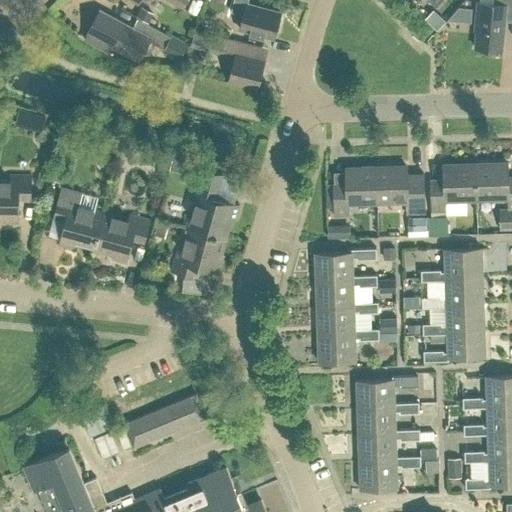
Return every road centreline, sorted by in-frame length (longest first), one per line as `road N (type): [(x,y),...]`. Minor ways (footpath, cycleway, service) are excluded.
road 1 (residential): [(237,316),(0,288)]
road 2 (residential): [(237,316),(297,108)]
road 3 (residential): [(297,108),(511,104)]
road 4 (residential): [(315,511),(237,316)]
